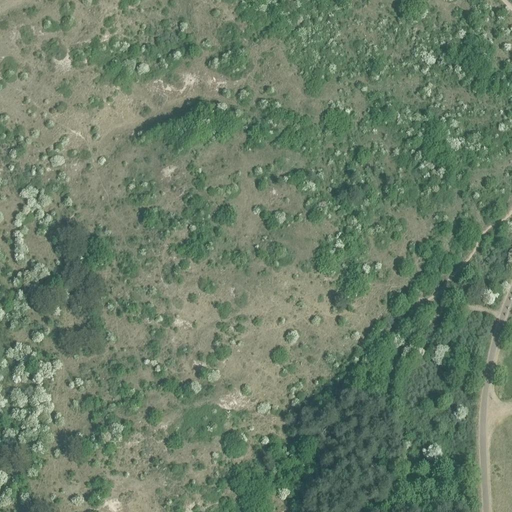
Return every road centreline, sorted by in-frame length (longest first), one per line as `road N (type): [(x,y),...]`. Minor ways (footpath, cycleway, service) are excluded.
road 1 (unknown): [(511,212),(370,350),(286,511)]
road 2 (track): [(504,312),(443,306),(416,331),(400,354),(360,511)]
